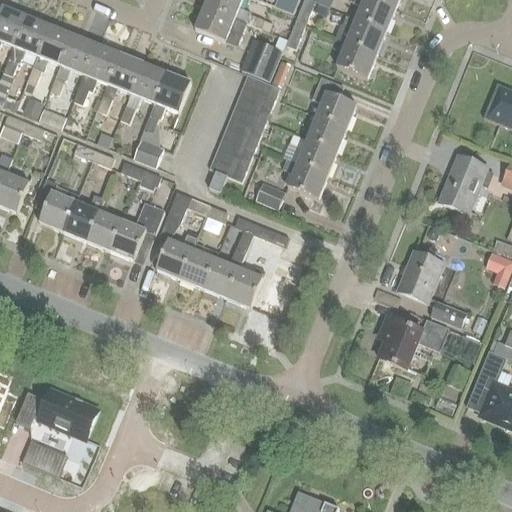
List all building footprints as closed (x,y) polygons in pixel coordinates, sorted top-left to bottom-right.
[(208,0),(205,9),(235,22),(261,33),(265,24),(250,18),(251,16),(240,11),(244,0),(208,0)] [(248,0),(256,3),(270,9),(281,13),(284,6),(270,0),(248,0)] [(286,0),(282,12),(293,17),(299,0),(286,0)] [(387,35),(397,12),(367,0),(354,0),(352,5),(362,9),(356,23),(387,35)] [(367,0),(397,12),(401,0),(367,0)] [(315,6),(305,2),(295,25),(306,30),(315,6)] [(226,46),(235,22),(205,9),(195,33),(226,46)] [(0,50),(2,46),(14,50),(27,20),(3,11),(1,16),(0,15),(0,50)] [(352,32),(347,46),(378,59),(387,35),(356,23),(347,19),(343,28),(352,32)] [(37,60),(38,60),(50,30),(27,20),(14,50),(10,62),(4,77),(13,81),(19,66),(24,54),(37,60)] [(295,56),(306,30),(295,25),(285,52),(295,56)] [(36,90),(42,74),(43,75),(48,64),(61,69),(62,70),(74,39),(50,30),(38,60),(37,60),(33,71),(27,87),(36,90)] [(70,73),(84,79),(85,79),(97,49),(74,39),(62,70),(61,69),(50,96),(59,99),(65,84),(66,85),(70,73)] [(282,55),(254,44),(241,74),(270,86),(282,55)] [(347,46),(337,70),(368,83),(378,59),(347,46)] [(80,90),(73,106),(82,109),(89,93),(92,95),(97,84),(108,88),(109,89),(121,58),(97,49),(85,79),(84,79),(80,90)] [(132,98),(133,98),(145,68),(121,58),(109,89),(108,88),(103,99),(97,115),(106,118),(112,103),(113,103),(117,92),(132,98)] [(281,91),(290,69),(281,65),(272,87),(281,91)] [(156,107),(168,77),(145,68),(133,98),(132,98),(127,109),(120,125),(129,128),(136,112),(136,113),(141,102),(155,107),(155,106),(156,107)] [(159,123),(161,123),(165,111),(179,117),(191,87),(168,77),(156,107),(155,106),(155,107),(144,134),(153,137),(159,123)] [(244,90),(266,99),(270,89),(248,80),(244,90)] [(322,108),(317,119),(348,132),(357,109),(339,102),(344,91),(318,80),(309,103),(322,108)] [(511,93),(498,87),(484,121),(511,133),(511,93)] [(281,93),(270,89),(266,99),(262,109),(261,112),(271,116),(281,93)] [(244,90),(240,101),(262,109),(266,99),(244,90)] [(3,109),(15,115),(19,105),(7,100),(3,109)] [(240,101),(236,111),(258,120),(261,112),(262,109),(240,101)] [(38,122),(43,110),(31,105),(26,117),(38,122)] [(231,121),(253,130),(258,120),(236,111),(231,121)] [(67,120),(44,112),(39,125),(62,134),(67,120)] [(262,140),(271,116),(261,112),(258,120),(253,130),(251,136),(262,140)] [(3,129),(23,137),(27,127),(7,119),(3,129)] [(348,132),(317,119),(307,143),(338,156),(348,132)] [(249,141),(251,136),(253,130),(231,121),(227,132),(249,141)] [(27,127),(23,137),(40,144),(45,134),(27,127)] [(249,141),(227,132),(223,142),(245,151),(249,141)] [(252,163),(262,140),(251,136),(249,141),(245,151),(242,159),(252,163)] [(293,138),(290,147),(303,153),(307,144),(293,138)] [(241,162),(242,159),(245,151),(223,142),(219,153),(241,162)] [(298,167),(297,168),(328,180),(338,156),(307,143),(307,144),(303,153),(298,167)] [(156,173),(164,152),(141,144),(133,164),(156,173)] [(74,157),(93,165),(97,155),(78,148),(74,157)] [(219,153),(214,163),(236,172),(241,162),(219,153)] [(114,162),(97,155),(93,165),(110,172),(114,162)] [(0,191),(6,177),(12,162),(0,158),(0,191)] [(243,187),(252,163),(242,159),(241,162),(236,172),(232,183),(243,187)] [(488,191),(494,177),(456,161),(438,203),(470,216),(481,189),(488,191)] [(294,177),(288,191),(319,203),(328,180),(297,168),(298,167),(286,162),(282,172),(294,177)] [(216,176),(227,181),(232,183),(236,172),(214,163),(210,173),(216,176)] [(143,174),(125,166),(121,177),(139,184),(143,174)] [(511,189),(511,171),(507,169),(500,185),(511,189)] [(161,181),(143,174),(139,184),(157,191),(161,181)] [(0,210),(17,218),(30,187),(33,180),(21,175),(19,182),(6,177),(0,191),(0,210)] [(221,197),(227,181),(216,176),(210,192),(221,197)] [(52,196),(65,201),(68,194),(56,189),(57,187),(46,182),(34,210),(44,214),(52,196)] [(278,214),(285,196),(263,187),(256,204),(278,214)] [(40,227),(63,236),(76,205),(75,205),(78,200),(69,196),(66,202),(65,201),(52,196),(40,227)] [(187,212),(206,220),(210,210),(177,197),(166,223),(180,228),(187,212)] [(102,209),(104,202),(93,198),(91,205),(88,211),(76,205),(63,236),(87,246),(99,215),(102,209)] [(136,230),(122,224),(109,255),(134,265),(143,243),(152,247),(165,216),(145,208),(136,230)] [(210,210),(206,220),(224,227),(228,217),(210,210)] [(122,224),(99,215),(87,246),(109,255),(122,224)] [(234,232),(253,240),(257,229),(238,221),(234,232)] [(289,242),(257,229),(253,240),(284,253),(289,242)] [(284,253),(281,260),(305,270),(312,252),(289,242),(284,253)] [(179,284),(192,253),(195,246),(187,243),(184,250),(169,243),(156,274),(179,284)] [(227,303),(239,272),(246,256),(236,252),(230,268),(216,262),(203,293),(227,303)] [(207,259),(192,253),(179,284),(203,293),(216,262),(218,256),(210,253),(207,259)] [(429,302),(444,267),(414,255),(398,295),(435,310),(431,320),(460,332),(466,317),(429,302)] [(511,272),(511,265),(493,258),(487,273),(498,277),(493,288),(504,292),(511,272)] [(251,313),(264,282),(266,275),(257,271),(255,278),(239,272),(227,303),(251,313)] [(422,335),(388,321),(382,335),(389,338),(379,362),(407,374),(419,347),(440,355),(449,333),(427,324),(422,335)] [(511,335),(505,349),(498,346),(494,356),(511,363),(511,335)] [(490,355),(467,411),(468,411),(476,391),(479,392),(490,397),(481,419),(508,430),(509,427),(511,428),(511,393),(496,387),(501,376),(500,376),(500,375),(505,361),(490,355)] [(452,387),(466,391),(472,370),(457,366),(452,387)] [(0,373),(0,427),(5,430),(14,408),(3,403),(13,379),(0,373)] [(412,400),(416,385),(400,380),(396,395),(412,400)] [(29,396),(16,425),(23,428),(30,432),(35,421),(40,423),(40,424),(85,443),(98,414),(82,407),(83,404),(76,401),(75,404),(52,394),(48,404),(29,396)] [(63,473),(53,468),(58,456),(31,445),(22,466),(60,482),(63,473)] [(339,511),(298,495),(291,511),(339,511)]
